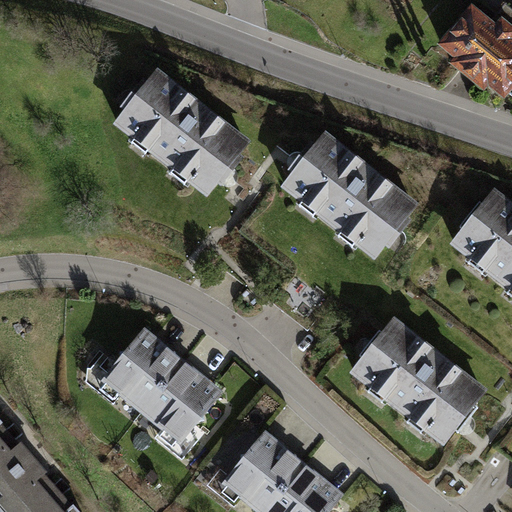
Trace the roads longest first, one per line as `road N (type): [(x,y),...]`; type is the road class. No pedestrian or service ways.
road 1 (residential): [(0,271),(86,269),(137,280),(221,319),(439,511)]
road 2 (secondary): [(112,0),(511,143)]
